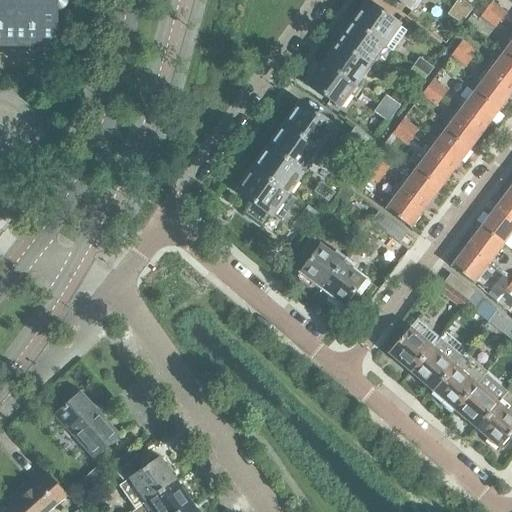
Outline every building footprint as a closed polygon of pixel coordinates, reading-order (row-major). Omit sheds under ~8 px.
[(0,0),(0,45),(57,46),(58,11),(59,11),(60,11),(61,11),(62,10),(63,10),(64,9),(65,9),(65,8),(66,7),(67,7),(67,6),(67,5),(68,4),(68,3),(68,2),(68,1),(68,0),(0,0)] [(418,0),(397,0),(411,10),(418,0)] [(463,0),(457,0),(453,6),(468,16),(474,8),(463,0)] [(352,23),(384,45),(399,25),(367,1),(352,23)] [(508,12),(492,1),(486,9),(501,21),(508,12)] [(468,16),(453,6),(447,15),(461,25),(468,16)] [(501,21),(486,9),(480,17),(495,29),(501,21)] [(352,23),(338,43),(369,66),(379,52),(387,58),(392,51),(384,45),(352,23)] [(478,51),(463,40),(457,49),(472,59),(478,51)] [(338,43),(323,64),(355,86),(369,66),(338,43)] [(472,59),(457,49),(451,57),(466,68),(472,59)] [(511,58),(504,52),(489,72),(511,89),(511,58)] [(419,57),(413,66),(428,76),(434,68),(419,57)] [(355,86),(323,64),(309,84),(340,107),(355,86)] [(428,76),(413,66),(407,74),(422,85),(428,76)] [(511,89),(489,72),(474,92),(499,110),(511,93),(511,89)] [(448,90),(434,79),(427,88),(442,99),(448,90)] [(442,99),(427,88),(421,96),(437,107),(442,99)] [(474,92),(459,111),(484,130),(499,110),(474,92)] [(386,95),(380,103),(394,114),(401,105),(386,95)] [(326,117),(325,119),(301,102),(285,125),(319,149),(335,127),(333,126),(335,123),(326,117)] [(394,114),(380,103),(374,112),(388,122),(394,114)] [(484,130),(459,111),(445,131),(470,150),(484,130)] [(419,129),(404,118),(398,126),(413,137),(419,129)] [(319,149),(285,125),(269,147),(303,171),(319,149)] [(377,139),(358,126),(343,146),(356,156),(361,148),(367,152),(377,139)] [(413,137),(398,126),(392,134),(407,146),(413,137)] [(470,150),(445,131),(430,150),(455,169),(470,150)] [(269,147),(253,169),(287,193),(303,171),(269,147)] [(455,169),(430,150),(415,170),(440,189),(455,169)] [(390,167),(375,156),(369,165),(384,176),(390,167)] [(339,161),(333,169),(344,177),(351,168),(339,161)] [(384,176),(369,165),(354,186),(358,189),(367,177),(378,185),(384,176)] [(295,199),(287,193),(253,169),(247,177),(244,174),(235,187),(238,189),(237,191),(253,201),(245,212),(262,225),(270,214),(272,215),(272,214),(281,220),(295,199)] [(415,170),(400,189),(425,208),(440,189),(415,170)] [(327,201),(334,191),(321,181),(314,191),(327,201)] [(511,189),(510,188),(495,208),(511,220),(511,189)] [(348,206),(356,196),(346,189),(339,199),(348,206)] [(425,208),(400,189),(386,209),(411,228),(425,208)] [(302,214),(316,224),(323,216),(308,205),(302,214)] [(511,232),(511,220),(495,208),(481,227),(503,244),(511,232)] [(407,233),(379,212),(371,222),(399,243),(407,233)] [(481,227),(466,247),(489,264),(503,244),(481,227)] [(322,289),(346,257),(337,250),(334,253),(321,243),(320,245),(311,238),(295,258),(305,266),(300,273),(301,273),(298,277),(311,287),(314,283),(322,289)] [(489,264),(466,247),(451,266),(474,284),(489,264)] [(274,259),(265,253),(260,261),(269,267),(274,259)] [(356,265),(346,257),(322,289),(330,296),(327,299),(340,310),(344,305),(345,306),(355,292),(360,296),(370,282),(353,269),(356,265)] [(475,292),(451,274),(444,283),(468,301),(475,292)] [(444,283),(444,282),(437,291),(453,303),(443,317),(450,323),(467,300),(444,283)] [(468,301),(465,305),(476,314),(486,301),(475,292),(468,301)] [(490,305),(481,317),(487,322),(495,311),(496,310),(490,305)] [(511,322),(496,310),(495,311),(487,322),(511,341),(511,339),(511,322)] [(388,354),(410,372),(439,338),(417,319),(388,354)] [(432,391),(467,351),(445,332),(439,338),(410,372),(432,391)] [(488,371),(466,353),(433,392),(455,411),(478,384),(488,371)] [(499,402),(478,384),(455,411),(476,429),(499,402)] [(55,414),(94,458),(118,435),(80,392),(55,414)] [(511,433),(511,413),(499,402),(476,429),(499,448),(511,433)] [(141,504),(179,477),(169,462),(165,465),(160,457),(145,467),(135,456),(116,472),(127,481),(141,504)] [(7,509),(9,511),(48,511),(67,495),(47,473),(7,509)] [(178,511),(195,500),(179,477),(141,504),(146,511),(178,511)] [(127,494),(121,486),(110,493),(116,501),(127,494)] [(203,511),(195,500),(178,511),(203,511)]
